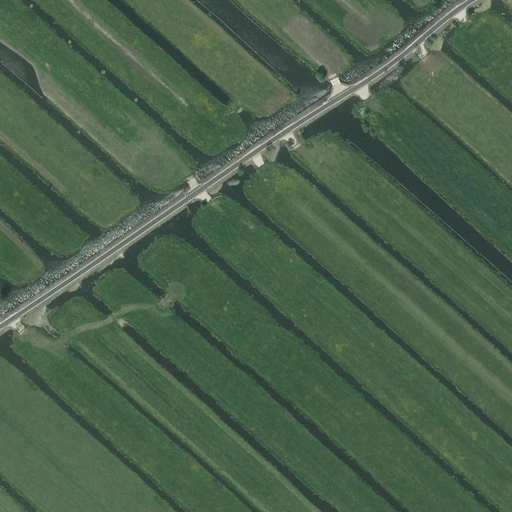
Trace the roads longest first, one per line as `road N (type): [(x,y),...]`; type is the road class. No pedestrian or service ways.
road 1 (unclassified): [(0,325),(472,0)]
road 2 (track): [(178,290),(155,307),(125,308),(52,347),(9,319)]
